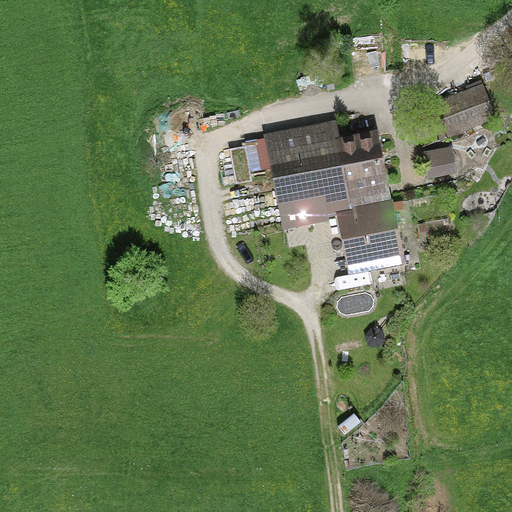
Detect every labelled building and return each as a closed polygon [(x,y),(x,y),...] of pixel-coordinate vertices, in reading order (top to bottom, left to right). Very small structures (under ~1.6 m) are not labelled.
[(495,118),(482,84),(435,102),(448,136),(495,118)] [(335,138),(340,137),(336,119),(263,134),(283,230),(330,220),(329,214),(336,213),(336,211),(349,208),(335,138)] [(377,129),(340,137),(335,138),(349,208),(392,199),(377,129)] [(452,146),(425,150),(429,177),(456,173),(452,146)] [(392,199),(349,208),(336,211),(336,213),(349,275),(405,263),(392,199)]
